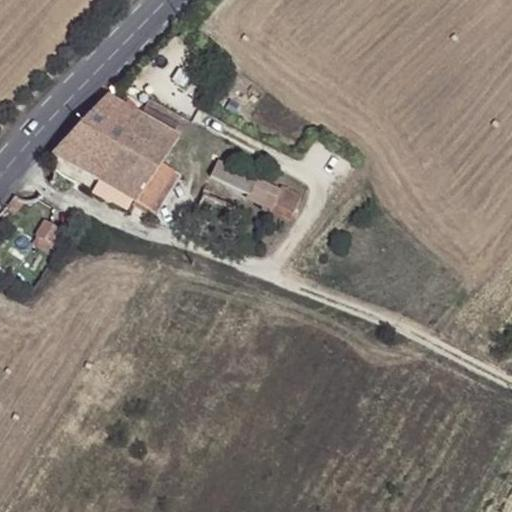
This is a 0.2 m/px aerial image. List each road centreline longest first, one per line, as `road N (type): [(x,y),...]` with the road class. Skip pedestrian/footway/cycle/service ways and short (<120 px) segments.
road 1 (residential): [(14,163),(511,387)]
road 2 (primary): [(175,0),(14,163)]
